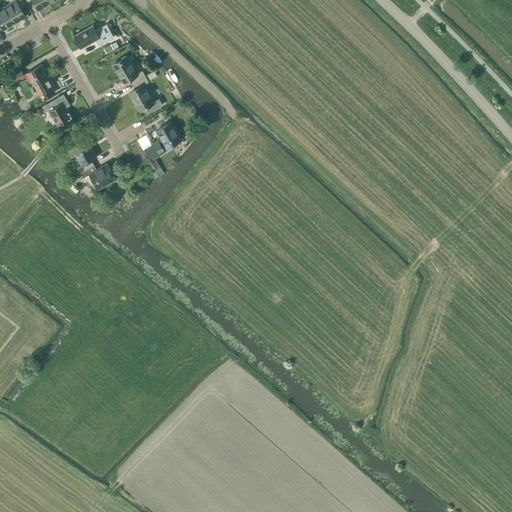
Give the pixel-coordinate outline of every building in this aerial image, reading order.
[(8,0),(10,3),(4,6),(13,23),(24,17),(19,6),(23,3),(21,0),(8,0)] [(31,0),(37,9),(48,3),(46,0),(25,0),(26,1),(29,0),(31,0)] [(0,25),(2,29),(13,23),(4,6),(0,8),(0,25)] [(113,37),(106,23),(95,29),(93,25),(74,36),(81,48),(95,40),(99,45),(113,37)] [(111,44),(104,48),(106,53),(114,49),(112,46),(111,44)] [(129,78),(132,84),(145,76),(142,70),(137,73),(127,56),(113,64),(123,81),(129,78)] [(46,75),(44,76),(41,72),(45,70),(42,64),(25,74),(27,78),(30,79),(32,78),(44,99),(54,93),(50,87),(52,86),(46,75)] [(17,72),(7,78),(11,84),(25,77),(21,70),(20,71),(17,72)] [(144,85),(149,82),(145,76),(132,84),(135,89),(130,92),(140,110),(146,106),(150,112),(162,105),(159,98),(153,101),(144,85)] [(0,92),(4,99),(13,94),(6,82),(0,85),(0,92)] [(41,106),(45,112),(48,110),(57,126),(72,117),(66,107),(70,105),(63,94),(41,106)] [(171,106),(168,108),(168,109),(170,112),(177,108),(175,105),(175,104),(174,104),(171,106)] [(166,146),(167,147),(181,139),(171,122),(157,130),(162,139),(158,141),(158,140),(146,147),(153,158),(164,152),(162,148),(166,146)] [(77,167),(79,171),(80,172),(94,164),(91,159),(96,156),(86,139),(72,147),(82,164),(77,167)] [(126,158),(123,160),(127,167),(133,163),(129,156),(128,157),(126,158)] [(156,160),(151,162),(159,175),(159,176),(164,173),(161,169),(159,165),(156,160)] [(68,178),(74,183),(83,178),(90,174),(98,188),(115,178),(107,164),(97,170),(94,164),(80,172),(79,171),(68,178)]
